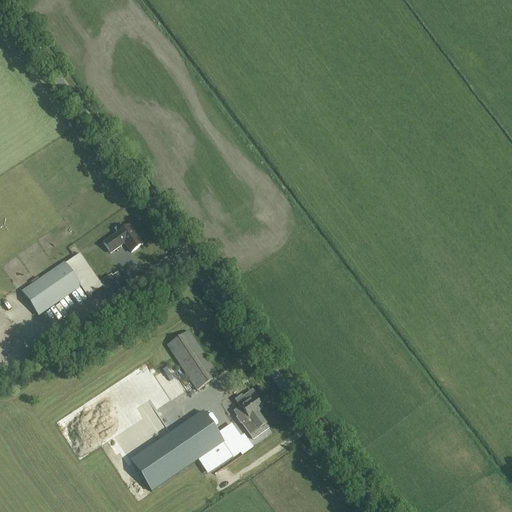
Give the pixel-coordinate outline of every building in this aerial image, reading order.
[(116,231),(118,234),(119,237),(114,241),(112,238),(104,244),(110,253),(124,243),(131,253),(143,245),(129,226),(123,230),(121,227),(119,227),(116,229),(116,231)] [(65,265),(23,294),(38,316),(80,287),(65,265)] [(126,276),(116,282),(120,288),(130,281),(126,276)] [(5,325),(16,321),(12,311),(1,316),(5,325)] [(197,392),(218,377),(189,332),(167,347),(197,392)] [(223,358),(229,355),(227,349),(221,352),(223,358)] [(234,412),(238,418),(245,414),(248,419),(241,424),(251,438),(266,428),(264,426),(266,425),(257,413),(262,409),(254,399),(246,404),(245,403),(240,407),(240,408),(234,412)] [(244,433),(224,402),(151,450),(171,481),(206,457),(225,445),(244,433)] [(234,444),(242,456),(252,449),(244,437),(234,444)] [(225,445),(206,457),(216,471),(235,459),(225,445)] [(124,457),(115,463),(123,476),(133,470),(124,457)] [(142,499),(149,494),(135,474),(127,480),(142,499)]
